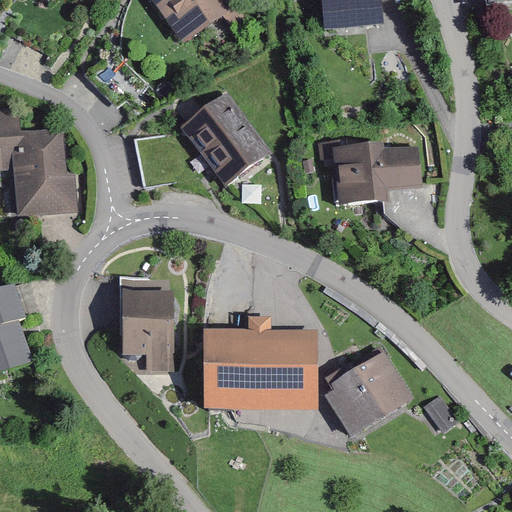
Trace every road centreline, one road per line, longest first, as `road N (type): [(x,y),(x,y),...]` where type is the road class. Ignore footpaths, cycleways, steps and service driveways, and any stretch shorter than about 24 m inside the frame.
road 1 (residential): [(119,219),(172,209),(242,227),(338,272),(415,331),(511,429)]
road 2 (residential): [(196,511),(85,361),(68,322),(68,290),(81,258),(119,219)]
road 3 (residential): [(511,310),(469,259),(463,87),(448,0)]
road 4 (residential): [(0,76),(77,112),(105,156),(119,219)]
